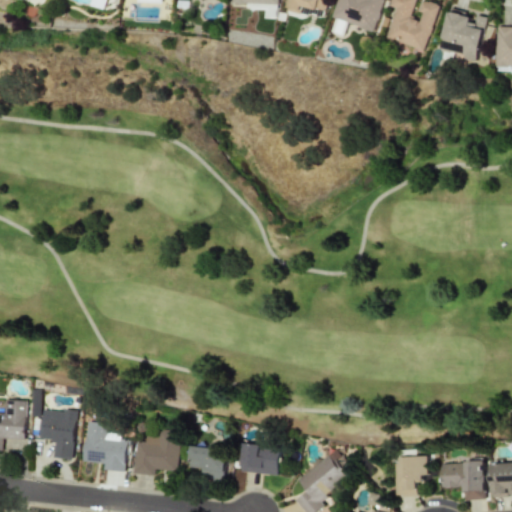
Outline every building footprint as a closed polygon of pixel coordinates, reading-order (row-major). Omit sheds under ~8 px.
[(106,2),(98,0),(91,0),(90,6),(104,9),(106,2)] [(289,0),(287,11),(299,13),(301,6),(324,10),(325,0),(289,0)] [(337,0),(332,18),(375,31),(384,0),(337,0)] [(425,51),(439,5),(423,0),(419,12),(422,12),(419,20),(411,17),(416,0),(392,0),(390,6),(396,8),(386,39),(425,51)] [(301,13),(322,18),(323,12),(302,7),(301,13)] [(477,62),(488,18),(475,14),(474,18),(449,11),(440,48),(466,55),(465,59),(477,62)] [(511,66),(511,27),(497,27),(496,66),(511,66)] [(32,417),(41,416),(40,390),(32,391),(32,417)] [(0,450),(2,451),(2,439),(25,439),(26,401),(5,400),(4,413),(0,412),(0,450)] [(53,458),(72,459),(76,411),(42,409),(40,439),(55,440),(53,458)] [(81,461),(103,463),(103,469),(123,471),(127,437),(106,435),(107,423),(85,421),(81,461)] [(133,473),(154,475),(154,469),(177,471),(179,431),(158,430),(158,437),(144,437),(144,442),(135,441),(133,473)] [(187,471),(223,478),(228,452),(191,445),(187,471)] [(242,472),(278,474),(280,446),(243,445),(242,472)] [(304,511),(315,511),(324,506),(319,500),(349,477),(336,460),(341,456),(335,449),(297,479),(306,491),(295,500),(304,511)] [(417,496),(417,482),(426,482),(425,456),(396,456),(397,496),(417,496)] [(464,500),(485,500),(485,462),(441,462),(442,487),(464,487),(464,500)] [(511,462),(492,463),(493,496),(511,495),(511,462)]
